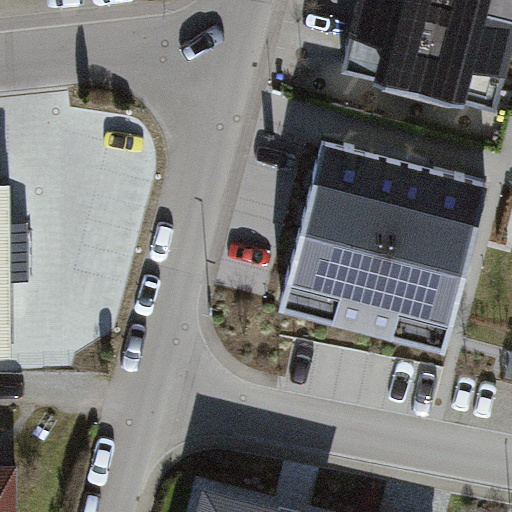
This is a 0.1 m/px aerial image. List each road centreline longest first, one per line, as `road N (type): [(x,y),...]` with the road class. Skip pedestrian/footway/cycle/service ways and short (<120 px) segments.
road 1 (residential): [(511,458),(164,386)]
road 2 (residential): [(231,69),(164,386)]
road 3 (residential): [(231,69),(172,57),(0,72)]
road 4 (residential): [(164,386),(136,511)]
